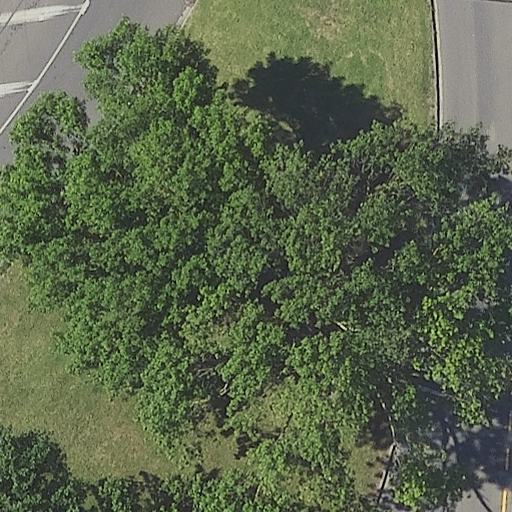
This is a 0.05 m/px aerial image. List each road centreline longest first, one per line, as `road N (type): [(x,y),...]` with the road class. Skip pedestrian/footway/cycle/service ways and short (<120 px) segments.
road 1 (secondary): [(474,0),(476,173),(448,470)]
road 2 (secondary): [(0,222),(125,38),(141,0)]
